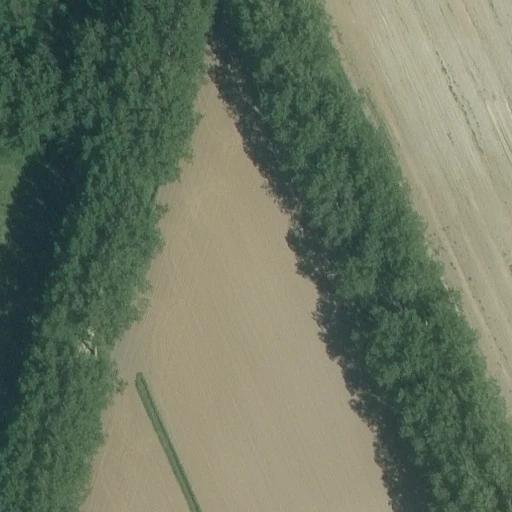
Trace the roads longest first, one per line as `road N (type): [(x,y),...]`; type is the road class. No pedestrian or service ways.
road 1 (track): [(258,0),(487,511)]
road 2 (track): [(179,0),(35,511)]
